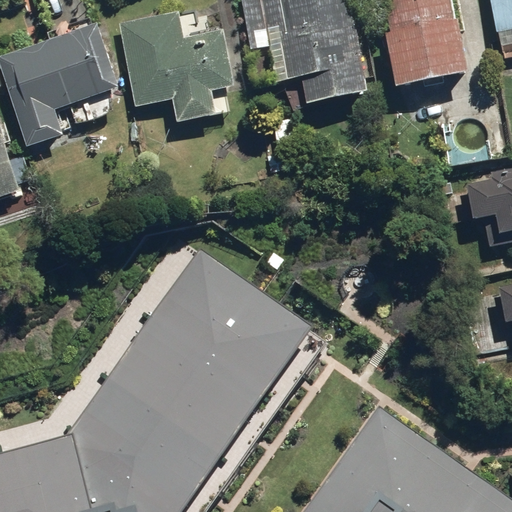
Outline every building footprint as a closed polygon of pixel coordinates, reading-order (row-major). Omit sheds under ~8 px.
[(344,0),(276,0),(296,117),(362,105),(344,0)] [(448,0),(373,0),(392,97),(464,83),(448,0)] [(511,0),(485,0),(499,64),(511,61),(511,0)] [(174,19),(116,29),(131,112),(167,105),(172,131),(232,120),(217,38),(179,45),(174,19)] [(94,31),(0,58),(0,97),(17,157),(58,145),(51,120),(115,101),(94,31)] [(250,73),(229,75),(231,104),(252,102),(250,73)] [(293,119),(259,121),(262,181),(296,179),(293,119)] [(0,204),(16,200),(0,150),(0,204)] [(511,175),(463,185),(472,231),(491,228),(495,244),(511,240),(511,175)] [(195,257),(56,448),(0,462),(0,511),(183,511),(286,368),(308,337),(195,257)] [(511,279),(492,283),(504,352),(511,350),(511,279)] [(511,511),(511,502),(378,411),(309,511),(511,511)]
